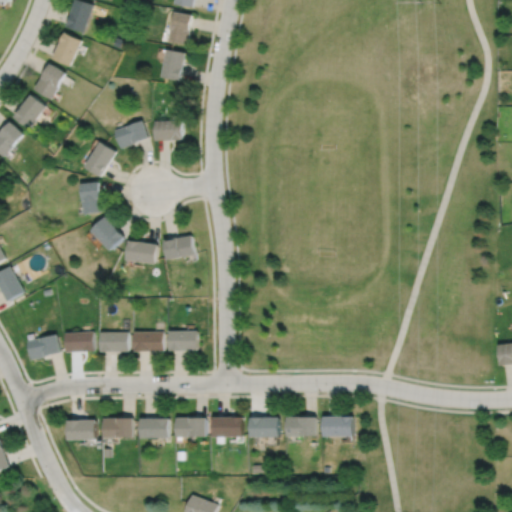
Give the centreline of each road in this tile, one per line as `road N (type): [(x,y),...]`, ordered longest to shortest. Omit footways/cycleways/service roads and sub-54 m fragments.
road 1 (residential): [(511,396),(460,398),(336,381),(88,384),(21,400)]
road 2 (residential): [(231,0),(212,118),(226,382)]
road 3 (residential): [(0,350),(55,476)]
